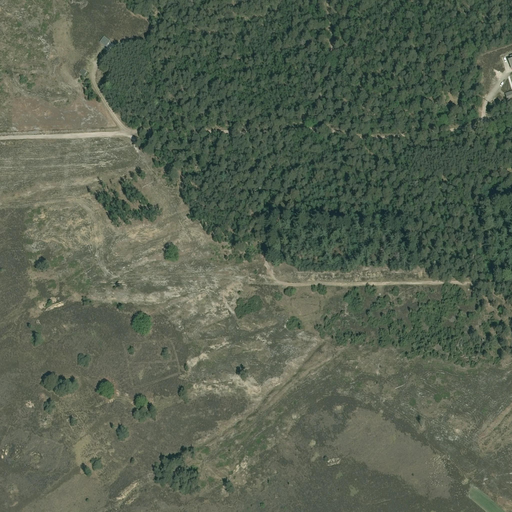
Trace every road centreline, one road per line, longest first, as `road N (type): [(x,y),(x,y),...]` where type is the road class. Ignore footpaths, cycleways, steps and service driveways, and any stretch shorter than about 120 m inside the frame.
road 1 (track): [(0,138),(166,132)]
road 2 (track): [(166,132),(317,130)]
road 3 (track): [(317,130),(332,48),(327,0)]
